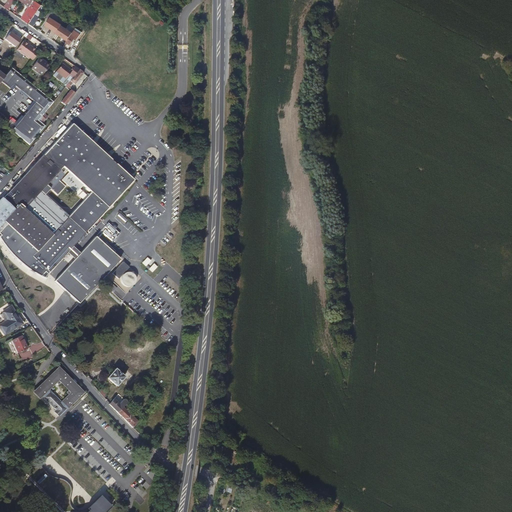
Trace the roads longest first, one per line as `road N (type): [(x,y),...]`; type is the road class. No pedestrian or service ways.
road 1 (primary): [(214,0),(204,301),(175,511)]
road 2 (primary): [(184,511),(213,294),(223,0)]
road 3 (residential): [(0,268),(86,387),(168,468),(200,472),(211,483)]
